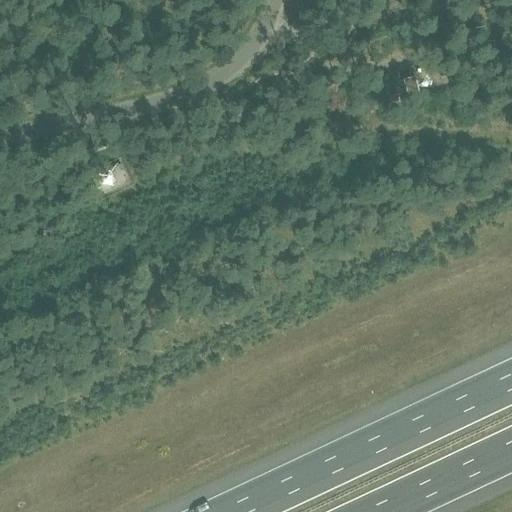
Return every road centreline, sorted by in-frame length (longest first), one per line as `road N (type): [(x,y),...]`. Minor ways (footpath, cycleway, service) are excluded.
road 1 (unclassified): [(0,138),(170,99),(207,82),(254,44),(274,0)]
road 2 (motorway): [(511,380),(231,511)]
road 3 (motorway): [(379,511),(511,450)]
